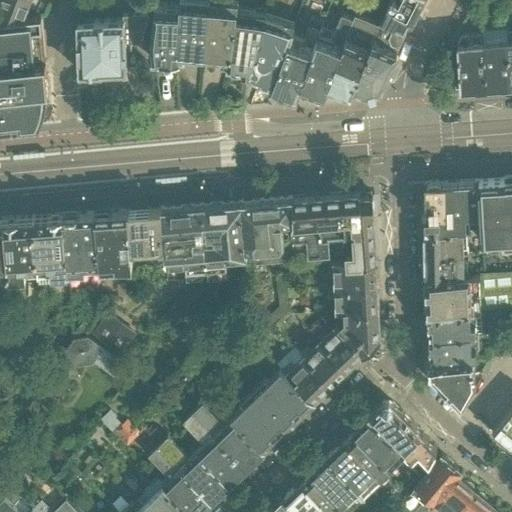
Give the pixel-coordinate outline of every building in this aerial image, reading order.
[(0,0),(0,19),(23,17),(29,0),(0,0)] [(179,52),(204,55),(209,0),(180,0),(180,4),(179,52)] [(209,0),(204,55),(229,57),(237,7),(237,0),(209,0)] [(389,0),(381,19),(393,26),(394,24),(405,29),(405,32),(412,18),(415,20),(418,13),(416,10),(420,0),(389,0)] [(178,60),(179,52),(180,4),(155,3),(150,37),(153,59),(160,59),(164,63),(175,63),(178,60)] [(228,65),(250,68),(263,18),(266,11),(237,7),(229,57),(228,65)] [(270,90),(271,91),(291,32),(294,23),(266,11),(263,18),(250,68),(249,74),(256,76),(254,81),(257,85),(270,90)] [(79,68),(79,70),(80,70),(81,70),(81,71),(86,76),(96,76),(101,70),(101,69),(124,68),(124,69),(126,69),(126,68),(126,67),(126,59),(126,57),(125,48),(131,48),(131,42),(141,42),(148,12),(123,13),(123,19),(78,20),(79,59),(79,60),(80,68),(79,68)] [(320,30),(297,94),(313,100),(316,90),(323,92),(322,93),(324,93),(328,83),(353,18),(342,13),(333,34),(320,30)] [(328,83),(344,90),(350,92),(354,85),(379,23),(355,13),(353,18),(328,83)] [(41,15),(23,17),(0,19),(0,125),(1,126),(1,127),(39,123),(43,115),(45,110),(46,106),(47,101),(48,96),(48,92),(48,85),(41,15)] [(296,96),(297,94),(320,30),(324,20),(312,16),(304,36),(291,32),(271,91),(273,94),(273,95),(283,98),(284,97),(287,95),(288,95),(289,93),(295,95),(296,96)] [(379,23),(354,85),(369,92),(378,89),(388,67),(397,49),(405,32),(405,29),(394,24),(393,26),(392,29),(379,23)] [(482,33),(481,33),(484,85),(486,85),(502,84),(511,83),(507,31),(507,26),(482,28),(482,33)] [(484,85),(481,33),(461,35),(457,43),(460,87),(477,86),(484,85)] [(511,172),(505,173),(505,178),(479,180),(481,213),(480,213),(480,219),(481,229),(481,234),(482,234),(483,241),(499,240),(511,238),(511,172)] [(466,229),(481,229),(480,219),(480,213),(481,213),(479,180),(479,179),(441,181),(438,178),(430,179),(427,182),(424,182),(425,232),(466,229)] [(347,249),(348,259),(377,257),(373,208),(372,208),(371,195),(372,194),(371,193),(371,189),(360,190),(359,190),(343,192),(343,191),(346,236),(354,236),(355,248),(347,249)] [(329,237),(346,236),(343,191),(342,191),(342,192),(323,193),(318,193),(321,230),(318,231),(319,250),(330,249),(329,237)] [(294,251),(319,250),(318,231),(321,230),(318,193),(312,194),(292,196),(295,219),(289,233),(293,236),(294,251)] [(247,254),(248,264),(281,261),(279,242),(284,241),(289,233),(295,219),(292,196),(292,195),(290,196),(271,198),(271,197),(261,198),(243,200),(241,200),(247,254)] [(227,255),(247,254),(241,200),(240,200),(241,200),(222,202),(222,201),(201,203),(207,264),(207,275),(228,274),(227,255)] [(202,275),(207,264),(201,203),(182,205),(163,207),(163,206),(162,207),(165,246),(166,260),(157,261),(158,273),(168,272),(168,277),(202,275)] [(160,247),(165,246),(162,207),(160,207),(160,206),(159,206),(159,207),(151,207),(150,207),(149,207),(149,208),(129,209),(128,209),(132,244),(159,243),(160,247)] [(133,262),(132,244),(128,209),(111,210),(95,211),(99,263),(100,268),(119,267),(119,262),(133,262)] [(85,264),(99,263),(95,211),(79,212),(79,211),(63,212),(69,269),(86,268),(85,264)] [(52,280),(52,275),(65,274),(65,278),(64,278),(64,283),(70,282),(69,269),(63,212),(49,214),(33,215),(39,271),(40,281),(52,280)] [(26,272),(39,271),(33,215),(19,217),(19,216),(4,217),(11,286),(15,286),(15,281),(14,281),(14,277),(27,276),(26,272)] [(12,291),(11,286),(4,217),(1,217),(0,217),(0,284),(8,284),(8,287),(6,287),(7,292),(12,291)] [(425,245),(425,254),(467,251),(466,229),(425,232),(425,234),(423,237),(423,243),(425,245)] [(426,275),(426,277),(467,273),(467,251),(425,254),(426,263),(424,266),(424,272),(426,275)] [(334,270),(335,285),(378,282),(377,267),(377,266),(376,266),(375,259),(377,259),(377,257),(348,259),(330,260),(331,271),(334,270)] [(286,263),(287,272),(297,271),(297,263),(286,263)] [(427,312),(428,314),(483,308),(511,306),(511,303),(511,270),(467,273),(426,277),(427,302),(428,302),(428,312),(427,312)] [(126,279),(127,295),(136,295),(134,279),(126,279)] [(336,310),(345,310),(378,308),(379,308),(379,307),(378,291),(377,291),(377,283),(378,283),(378,282),(335,285),(330,285),(331,296),(335,295),(336,310)] [(288,287),(288,297),(299,296),(298,287),(288,287)] [(229,316),(255,341),(262,333),(236,308),(229,316)] [(345,319),(340,324),(366,350),(380,337),(380,336),(381,336),(380,319),(378,319),(378,308),(345,310),(345,319)] [(429,329),(429,336),(478,333),(478,332),(475,332),(475,325),(483,324),(483,308),(428,314),(428,329),(429,329)] [(93,332),(111,345),(122,353),(137,331),(108,311),(93,332)] [(296,313),(303,321),(312,311),(296,313)] [(208,334),(220,346),(238,329),(225,317),(208,334)] [(274,323),(281,331),(287,325),(280,317),(274,323)] [(316,335),(320,339),(348,366),(353,361),(354,362),(366,350),(340,324),(337,321),(327,332),(324,328),(316,335)] [(502,331),(506,323),(494,324),(494,331),(502,331)] [(430,362),(474,358),(477,357),(476,348),(479,348),(478,333),(429,336),(430,353),(431,360),(430,360),(430,362)] [(255,341),(263,348),(268,343),(260,335),(255,341)] [(60,358),(49,374),(61,383),(77,363),(78,364),(94,361),(114,375),(124,361),(103,347),(88,337),(74,340),(66,353),(60,358)] [(307,344),(300,351),(303,354),(331,382),(336,377),(337,378),(348,368),(348,367),(348,366),(320,339),(310,348),(307,344)] [(278,362),(281,365),(315,397),(320,393),(320,394),(321,394),(332,384),(331,383),(332,383),(331,382),(303,354),(300,351),(295,346),(278,362)] [(187,364),(194,372),(211,355),(203,348),(187,364)] [(47,357),(49,374),(60,358),(47,357)] [(474,358),(430,362),(430,372),(462,404),(476,381),(474,358)] [(24,363),(25,376),(45,374),(43,361),(24,363)] [(244,403),(232,414),(264,448),(316,398),(316,399),(316,398),(315,397),(281,365),(268,378),(264,374),(239,398),(244,403)] [(198,376),(206,384),(212,378),(204,370),(198,376)] [(375,408),(369,414),(405,451),(411,457),(415,461),(417,462),(423,455),(429,461),(437,448),(392,401),(392,400),(390,398),(386,398),(383,400),(383,401),(382,402),(376,407),(375,408)] [(203,400),(194,409),(247,465),(264,449),(264,448),(232,414),(224,421),(203,400)] [(102,416),(113,428),(123,418),(112,406),(102,416)] [(511,447),(511,406),(492,430),(499,437),(511,447)] [(204,440),(196,448),(201,453),(229,482),(247,465),(194,409),(188,415),(184,419),(204,440)] [(353,430),(353,431),(372,450),(363,458),(381,476),(405,451),(369,414),(353,430)] [(115,427),(126,441),(140,430),(129,416),(115,427)] [(150,434),(159,444),(212,498),(229,482),(201,453),(196,448),(189,454),(169,433),(165,437),(157,428),(150,434)] [(345,437),(328,454),(365,491),(377,479),(381,476),(363,458),(372,450),(353,431),(346,438),(345,437)] [(34,461),(47,463),(49,443),(37,441),(34,461)] [(169,473),(163,480),(194,511),(197,511),(212,498),(159,444),(153,448),(149,452),(169,473)] [(328,454),(311,470),(330,489),(322,498),(335,511),(343,511),(365,491),(328,454)] [(425,511),(457,475),(461,471),(452,464),(452,462),(446,456),(443,456),(441,455),(440,455),(411,491),(424,503),(415,511),(425,511)] [(409,467),(417,476),(423,468),(417,462),(415,461),(409,467)] [(285,495),(300,511),(335,511),(322,498),(330,489),(311,470),(309,471),(310,472),(302,480),(302,479),(285,495)] [(158,475),(138,495),(155,511),(194,511),(163,480),(158,475)] [(458,511),(476,491),(474,489),(473,487),(467,481),(464,481),(457,475),(425,511),(458,511)] [(126,482),(135,491),(138,487),(138,483),(131,477),(126,482)] [(85,511),(66,492),(45,511),(13,484),(5,494),(4,493),(0,498),(0,511),(85,511)] [(489,511),(494,506),(486,499),(486,497),(479,492),(477,492),(476,491),(458,511),(489,511)] [(155,511),(138,495),(120,511),(155,511)] [(280,500),(268,511),(300,511),(285,495),(283,497),(279,500),(280,500)]
